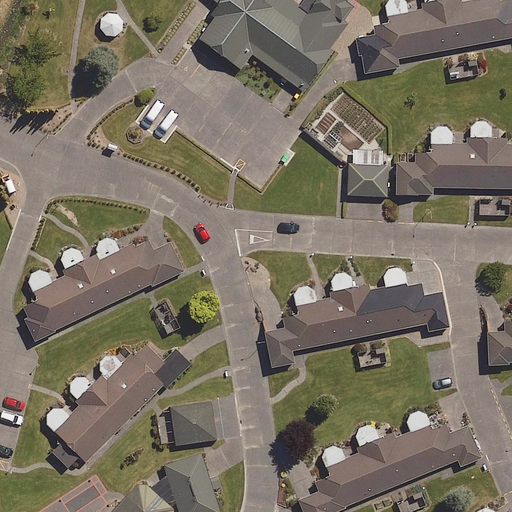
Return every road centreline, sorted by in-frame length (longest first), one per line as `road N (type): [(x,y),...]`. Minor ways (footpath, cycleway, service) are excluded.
road 1 (residential): [(258,511),(263,458),(236,299),(208,227)]
road 2 (unknown): [(49,160),(108,93),(135,78),(170,73),(204,82),(267,125)]
road 3 (residential): [(208,227),(455,242)]
road 4 (residential): [(508,468),(473,381),(455,242)]
road 5 (residential): [(49,160),(154,187),(208,227)]
road 6 (residential): [(0,300),(49,160)]
